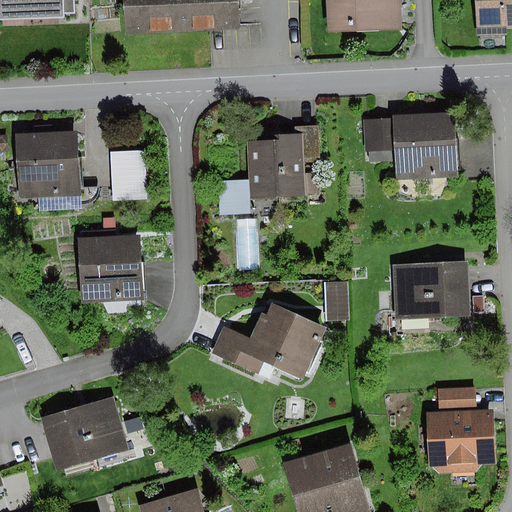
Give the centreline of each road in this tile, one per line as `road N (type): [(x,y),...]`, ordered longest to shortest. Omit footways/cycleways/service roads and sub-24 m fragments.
road 1 (residential): [(0,395),(157,345),(186,313),(179,91)]
road 2 (residential): [(179,91),(427,78)]
road 3 (residential): [(0,100),(179,91)]
road 4 (residential): [(511,254),(501,76)]
